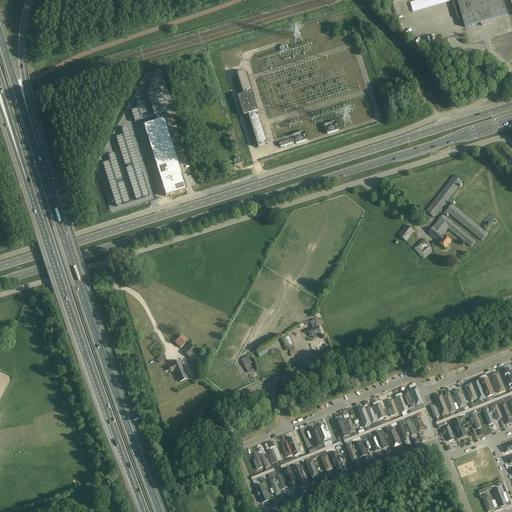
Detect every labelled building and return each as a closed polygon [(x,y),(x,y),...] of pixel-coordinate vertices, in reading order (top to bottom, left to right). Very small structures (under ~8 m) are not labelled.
[(492,20),(508,15),(503,0),(457,0),(465,27),(481,23),(483,26),(484,25),(486,24),(488,24),(490,23),(492,23),(492,20)] [(236,74),(243,94),(237,96),(243,116),(248,114),(258,147),(267,144),(264,134),(263,131),(245,76),(244,71),(236,74)] [(151,89),(146,90),(154,116),(168,112),(157,78),(149,80),(151,86),(147,87),(148,89),(151,88),(151,89)] [(137,109),(131,111),(135,122),(148,118),(143,101),(135,103),(137,109)] [(164,119),(143,125),(166,197),(187,190),(164,119)] [(122,136),(116,137),(125,166),(127,166),(127,167),(130,166),(131,168),(126,169),(136,201),(149,196),(127,128),(120,130),(122,136)] [(108,162),(103,164),(116,207),(130,203),(123,182),(118,184),(118,183),(121,182),(121,180),(122,180),(114,154),(106,156),(108,162)] [(454,175),(433,202),(426,211),(434,218),(462,182),(454,175)] [(452,204),(428,233),(439,242),(438,244),(445,249),(451,241),(443,235),(448,229),(471,248),(475,242),(445,217),(448,213),(482,241),(488,234),(452,204)] [(490,214),(480,226),(484,229),(484,230),(488,233),(498,221),(490,214)] [(406,225),(398,236),(406,242),(414,231),(406,225)] [(423,239),(416,246),(425,257),(433,251),(423,239)] [(316,320),(310,322),(312,327),(313,326),(314,329),(311,330),(313,336),(322,333),(320,327),(323,326),(320,320),(317,321),(316,320)] [(181,336),(175,342),(181,349),(187,343),(181,336)] [(191,344),(183,352),(192,360),(199,353),(191,344)] [(297,351),(294,345),(289,347),(291,353),(297,351)] [(261,357),(269,352),(266,347),(258,352),(261,357)] [(162,354),(156,361),(160,364),(165,358),(162,354)] [(241,360),(246,369),(253,366),(249,356),(241,360)] [(198,360),(189,364),(192,369),(201,365),(198,360)] [(179,361),(168,366),(171,373),(175,371),(180,382),(188,379),(179,361)] [(509,389),(511,387),(511,378),(509,370),(503,373),(509,389)] [(506,391),(499,371),(492,374),(499,393),(506,391)] [(486,398),(493,395),(486,379),(480,382),(486,398)] [(479,401),(485,398),(478,381),(472,384),(479,401)] [(471,403),(477,400),(471,385),(464,388),(471,403)] [(423,403),(417,387),(410,390),(417,406),(423,403)] [(408,391),(402,393),(409,409),(415,407),(408,391)] [(456,410),(463,408),(456,391),(450,394),(456,410)] [(450,414),(455,412),(447,392),(442,394),(450,414)] [(441,416),(448,413),(440,394),(434,397),(441,416)] [(511,396),(507,397),(506,395),(503,396),(504,399),(506,403),(511,400),(511,397),(511,396)] [(402,397),(395,399),(401,413),(408,411),(402,397)] [(393,402),(389,404),(395,417),(399,415),(393,402)] [(511,421),(505,403),(499,405),(506,425),(511,423),(511,421)] [(380,404),(373,406),(379,419),(385,417),(380,404)] [(496,405),(490,407),(496,423),(502,420),(496,405)] [(370,406),(365,408),(372,424),(377,422),(370,406)] [(429,408),(433,419),(439,416),(435,406),(429,408)] [(364,407),(357,410),(365,428),(371,426),(364,407)] [(414,412),(415,415),(419,414),(419,413),(418,411),(418,410),(417,407),(409,410),(411,413),(411,414),(414,412)] [(414,412),(411,414),(412,416),(415,415),(416,418),(422,416),(421,413),(423,412),(422,409),(419,410),(418,411),(419,413),(419,414),(415,415),(414,412)] [(489,410),(483,412),(489,427),(494,425),(489,410)] [(475,413),(471,415),(472,417),(470,418),(472,423),(474,422),(477,429),(481,427),(475,413)] [(344,419),(350,433),(356,431),(355,428),(356,428),(354,423),(353,424),(350,417),(344,419)] [(386,418),(379,420),(381,425),(385,424),(386,427),(389,426),(389,425),(388,423),(386,418)] [(420,418),(413,421),(418,434),(425,431),(420,418)] [(459,420),(453,423),(459,439),(466,436),(459,420)] [(337,423),(343,438),(348,436),(343,421),(337,423)] [(412,421),(406,423),(412,438),(418,436),(412,421)] [(446,433),(449,441),(454,439),(448,424),(443,426),(444,429),(442,430),(443,434),(446,433)] [(406,426),(399,428),(404,440),(411,437),(406,426)] [(325,427),(320,429),(325,442),(330,440),(325,427)] [(400,445),(394,428),(387,430),(393,447),(400,445)] [(317,430),(310,433),(316,447),(322,444),(317,430)] [(382,430),(375,433),(375,434),(382,451),(389,448),(382,430)] [(310,435),(304,437),(309,450),(315,448),(310,435)] [(376,436),(369,439),(374,454),(381,451),(376,436)] [(296,438),(288,440),(294,456),(301,454),(296,438)] [(293,455),(287,440),(282,442),(285,450),(284,451),(285,455),(287,454),(288,457),(293,455)] [(367,455),(361,442),(355,444),(360,458),(367,455)] [(506,453),(511,450),(511,443),(503,447),(506,453)] [(346,446),(353,462),(358,459),(355,453),(357,452),(353,444),(352,445),(351,444),(346,446)] [(273,449),(267,451),(272,465),(278,462),(273,449)] [(337,471),(343,468),(337,452),(330,455),(337,471)] [(258,454),(251,456),(257,471),(264,468),(258,454)] [(264,454),(260,456),(265,468),(269,466),(264,454)] [(328,454),(320,457),(326,472),(334,470),(328,454)] [(320,458),(313,461),(317,471),(324,469),(320,458)] [(312,460),(305,463),(311,479),(318,477),(312,460)] [(299,464),(292,466),(299,484),(306,481),(299,464)] [(290,469),(283,472),(290,489),(297,486),(290,469)] [(276,477),(275,472),(271,473),(270,470),(267,472),(266,472),(267,475),(268,475),(270,479),(276,477)] [(283,473),(276,475),(282,490),(289,487),(283,473)] [(274,478),(269,480),(275,496),(281,493),(274,478)] [(258,483),(263,496),(267,495),(262,482),(258,483)] [(478,491),(480,495),(492,490),(491,486),(478,491)] [(501,488),(494,491),(494,492),(500,508),(508,505),(501,488)] [(489,493),(481,496),(482,496),(487,511),(490,511),(496,510),(489,493)]
